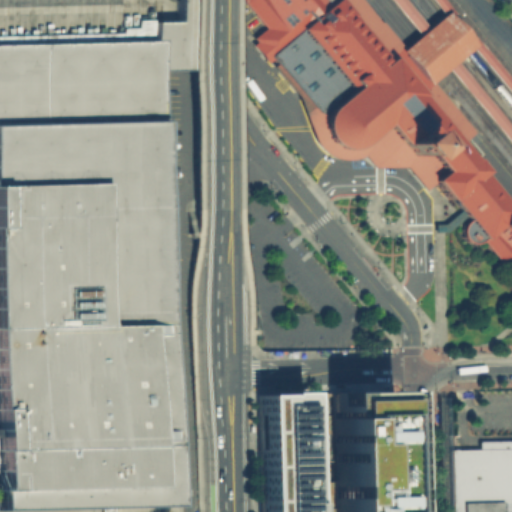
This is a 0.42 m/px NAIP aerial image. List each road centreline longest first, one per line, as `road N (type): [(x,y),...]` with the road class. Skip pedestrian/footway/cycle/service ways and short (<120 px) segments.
road 1 (residential): [(187,181),(187,511)]
road 2 (tertiary): [(304,205),(219,91),(208,20)]
road 3 (primary): [(221,207),(216,0)]
road 4 (tertiary): [(413,511),(411,369)]
road 5 (primary): [(229,510),(223,372)]
road 6 (tertiary): [(391,306),(304,205)]
